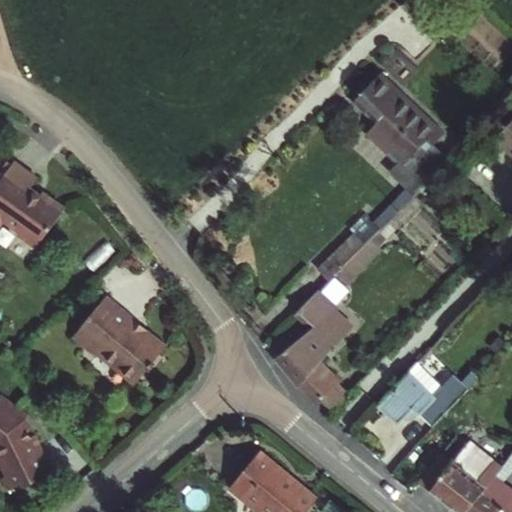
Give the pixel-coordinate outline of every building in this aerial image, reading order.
[(380,71),(356,98),(368,109),(363,114),(378,127),(372,134),(377,139),(412,99),(380,71)] [(351,104),(363,114),(368,109),(356,98),(351,104)] [(412,99),(377,139),(409,167),(404,172),(417,185),(423,191),(453,160),(438,145),(449,132),(412,99)] [(511,128),(501,140),(511,149),(511,128)] [(11,157),(0,173),(0,222),(5,215),(21,226),(19,230),(38,242),(65,201),(41,186),(38,190),(27,183),(34,172),(11,157)] [(417,185),(376,226),(383,232),(423,191),(417,185)] [(350,234),(355,239),(366,249),(383,232),(376,226),(367,217),(350,234)] [(330,285),(366,249),(355,239),(320,275),(330,285)] [(325,290),(300,317),(312,327),(281,362),(325,405),(344,384),(323,365),(356,328),(337,311),(342,306),(325,290)] [(122,327),(128,320),(102,298),(64,342),(76,352),(80,347),(127,388),(133,382),(136,385),(148,370),(144,367),(155,355),(157,352),(138,335),(135,339),(122,327)] [(161,348),(128,320),(122,327),(135,339),(138,335),(157,352),(161,348)] [(160,357),(164,361),(174,349),(171,345),(160,357)] [(419,373),(388,406),(414,428),(428,412),(448,430),(464,412),(419,373)] [(336,415),(355,395),(344,384),(325,405),(336,415)] [(0,465),(2,465),(0,468),(0,474),(3,481),(2,481),(8,494),(24,487),(28,488),(53,476),(34,438),(30,440),(21,423),(26,417),(0,396),(0,465)] [(231,488),(261,511),(307,511),(315,502),(303,492),(300,495),(288,486),(294,478),(260,451),(231,488)] [(487,495),(501,476),(469,451),(453,471),(487,495)] [(420,488),(433,497),(453,471),(440,462),(420,488)] [(454,511),(472,511),(487,495),(453,471),(433,497),(454,511)] [(319,498),(294,478),(288,486),(300,495),(303,492),(315,502),(319,498)] [(0,486),(5,496),(8,494),(2,481),(0,482),(0,486)] [(511,511),(487,495),(472,511),(511,511)]
